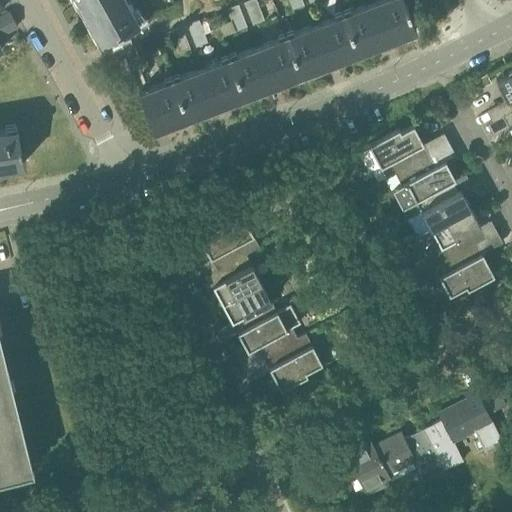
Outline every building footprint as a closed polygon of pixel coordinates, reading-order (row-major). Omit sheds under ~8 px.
[(138,23),(125,0),(77,0),(101,43),(138,23)] [(255,0),(248,0),(243,2),(246,10),(258,5),(255,0)] [(301,0),(292,0),(289,2),(292,9),(303,5),(301,0)] [(375,0),(342,13),(357,52),(416,30),(404,0),(375,0)] [(241,12),(238,4),(226,9),(229,16),(241,12)] [(261,13),(258,5),(246,10),(249,17),(261,13)] [(0,26),(14,19),(10,11),(9,12),(0,16),(0,26)] [(241,12),(229,16),(232,23),(244,19),(241,12)] [(264,20),(261,13),(249,17),(252,25),(264,20)] [(299,74),(357,52),(342,13),(284,35),(299,74)] [(14,19),(0,26),(0,28),(3,34),(18,26),(14,19)] [(198,19),(187,24),(190,31),(201,27),(198,19)] [(244,19),(232,23),(235,31),(246,27),(244,19)] [(184,33),(181,26),(169,30),(172,38),(184,33)] [(204,34),(201,27),(190,31),(193,39),(204,34)] [(184,33),(172,38),(175,46),(187,41),(184,33)] [(204,34),(193,39),(195,46),(207,42),(204,34)] [(225,58),(240,97),(299,74),(284,35),(225,58)] [(187,41),(175,46),(178,53),(190,49),(187,41)] [(133,44),(122,49),(125,56),(136,52),(133,44)] [(139,60),(136,52),(125,56),(127,64),(139,60)] [(182,119),(240,97),(225,58),(167,80),(182,119)] [(142,67),(139,60),(127,64),(130,72),(142,67)] [(506,98),(511,109),(511,66),(507,69),(509,73),(496,80),(506,98)] [(182,119),(167,80),(138,91),(153,131),(182,119)] [(511,109),(502,114),(508,126),(511,133),(511,109)] [(386,177),(395,173),(429,155),(422,143),(423,143),(413,124),(400,131),(398,128),(349,154),(357,169),(370,162),(371,165),(377,162),(380,166),(386,177)] [(0,129),(0,168),(23,165),(17,127),(0,129)] [(434,165),(429,155),(395,173),(400,183),(391,188),(401,206),(403,205),(454,178),(444,159),(434,165)] [(417,236),(431,228),(430,228),(470,207),(460,189),(454,178),(403,205),(409,216),(407,217),(417,236)] [(428,254),(433,264),(475,241),(476,241),(486,236),(470,207),(430,228),(431,228),(439,245),(429,250),(428,254)] [(210,257),(216,267),(216,268),(245,253),(259,246),(252,234),(253,234),(241,212),(211,229),(213,232),(200,239),(210,257)] [(359,241),(354,233),(343,239),(347,248),(359,241)] [(433,264),(449,293),(465,285),(467,288),(493,274),(476,241),(475,241),(433,264)] [(322,249),(332,267),(343,261),(333,243),(322,249)] [(216,268),(216,267),(206,273),(212,284),(212,285),(221,302),(261,281),(251,263),(245,253),(216,268)] [(261,281),(221,302),(231,320),(237,331),(236,331),(237,332),(276,311),(276,310),(270,299),(271,299),(261,281)] [(290,303),(276,310),(276,311),(237,332),(246,350),(257,344),(263,355),(297,337),(297,336),(291,326),(300,321),(290,303)] [(297,337),(263,355),(269,366),(268,366),(280,388),(306,374),(305,371),(321,362),(311,343),(305,332),(297,336),(297,337)] [(22,459),(30,457),(22,425),(14,427),(8,403),(16,401),(8,369),(0,371),(0,346),(2,346),(0,338),(0,478),(25,472),(22,459)] [(496,383),(483,389),(494,410),(506,404),(496,383)] [(440,419),(422,428),(442,468),(462,459),(453,440),(474,429),(484,449),(502,440),(475,387),(463,393),(465,398),(437,412),(440,419)] [(442,468),(422,428),(404,437),(401,430),(373,444),(371,440),(345,452),(364,490),(390,477),(387,472),(414,459),(423,478),(442,468)]
